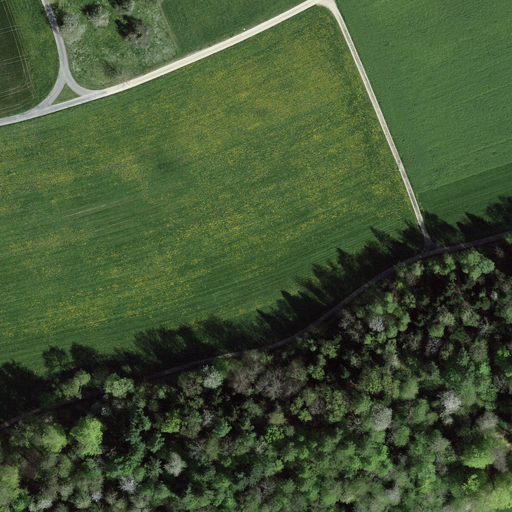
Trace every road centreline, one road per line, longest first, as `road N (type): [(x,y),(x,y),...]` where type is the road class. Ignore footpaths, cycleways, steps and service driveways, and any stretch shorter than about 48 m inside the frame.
road 1 (track): [(0,427),(58,402),(292,339),(382,274),(511,232)]
road 2 (track): [(316,0),(232,43),(32,113)]
road 3 (track): [(325,0),(432,252)]
road 4 (track): [(0,123),(32,113),(58,85),(61,54),(42,0)]
